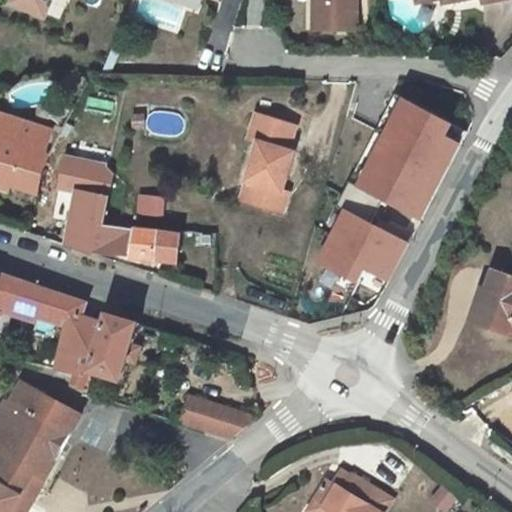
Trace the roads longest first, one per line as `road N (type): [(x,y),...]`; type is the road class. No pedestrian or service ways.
road 1 (tertiary): [(0,256),(286,344),(345,377)]
road 2 (unclassified): [(345,377),(386,322),(510,98)]
road 3 (residential): [(260,55),(420,68),(510,98)]
road 4 (unclassified): [(177,511),(345,377)]
road 5 (tertiary): [(345,377),(393,401),(511,490)]
